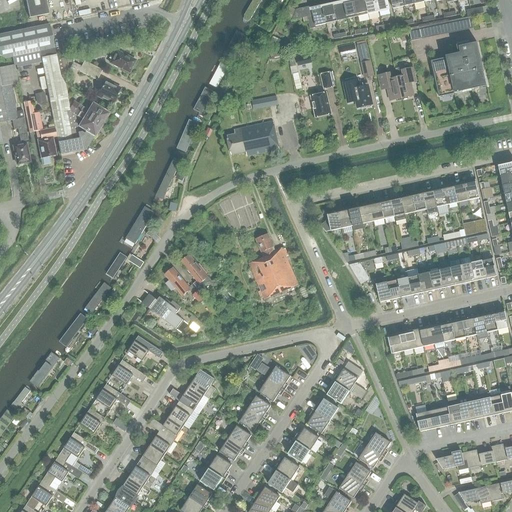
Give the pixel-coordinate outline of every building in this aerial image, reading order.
[(25,0),(29,18),(48,14),(45,0),(25,0)] [(252,0),(242,17),(249,21),(262,0),(252,0)] [(357,17),(353,0),(348,0),(343,1),(347,19),(357,17)] [(368,14),(364,0),(353,0),(357,17),(368,14)] [(378,12),(375,0),(364,0),(368,14),(378,12)] [(375,0),(378,12),(389,10),(386,0),(375,0)] [(401,0),(390,0),(392,9),(403,7),(401,0)] [(347,19),(343,1),(332,4),(336,21),(347,19)] [(336,21),(332,4),(322,6),(325,24),(336,21)] [(315,26),(325,24),(322,6),(311,8),(312,16),(306,17),(309,29),(316,28),(315,26)] [(482,7),(470,10),(471,16),(483,13),(482,7)] [(84,150),(86,146),(92,137),(93,137),(99,126),(69,109),(66,98),(64,84),(59,75),(56,60),(55,55),(54,55),(53,48),(48,24),(0,34),(0,57),(4,59),(39,51),(40,58),(53,127),(55,138),(59,155),(84,150)] [(411,41),(421,39),(418,27),(408,29),(411,41)] [(258,30),(256,34),(265,40),(269,35),(263,30),(261,32),(258,30)] [(400,33),(402,42),(409,40),(407,32),(400,33)] [(237,33),(224,56),(232,60),(244,36),(237,33)] [(275,43),(282,47),(285,42),(278,39),(275,43)] [(366,43),(356,45),(363,78),(374,75),(366,43)] [(439,98),(454,94),(454,93),(486,86),(477,43),(469,45),(469,43),(456,46),(458,53),(445,56),(446,58),(430,61),(439,98)] [(266,50),(267,56),(268,60),(274,59),(274,61),(279,60),(277,48),(266,50)] [(128,74),(135,60),(114,49),(107,63),(128,74)] [(102,50),(88,53),(90,60),(103,57),(102,50)] [(38,52),(12,57),(14,66),(16,65),(16,68),(41,63),(38,52)] [(68,73),(65,58),(56,60),(59,75),(68,73)] [(81,66),(72,62),(70,68),(96,80),(102,69),(83,61),(81,66)] [(221,64),(210,87),(217,90),(228,67),(221,64)] [(19,144),(12,145),(15,164),(29,162),(26,143),(24,143),(24,141),(27,141),(23,118),(22,118),(20,110),(15,111),(10,85),(17,84),(13,66),(12,65),(0,67),(0,122),(11,121),(12,130),(17,129),(19,144)] [(403,77),(397,78),(401,98),(413,96),(410,81),(416,80),(413,68),(401,71),(403,77)] [(301,89),(298,73),(292,74),(296,90),(301,89)] [(332,87),(329,73),(320,75),(323,89),(332,87)] [(389,101),(401,98),(397,78),(390,79),(389,73),(378,76),(380,88),(386,87),(389,101)] [(111,105),(120,88),(103,80),(95,97),(111,105)] [(358,88),(356,80),(344,83),(348,103),(356,101),(357,108),(371,105),(367,85),(358,88)] [(206,88),(195,110),(203,114),(215,93),(206,88)] [(45,102),(44,92),(34,94),(36,104),(45,102)] [(325,93),(311,96),(315,118),(330,114),(325,93)] [(277,105),(276,96),(251,101),(253,110),(277,105)] [(39,130),(42,130),(39,112),(33,113),(30,101),(23,103),(29,132),(39,130)] [(69,109),(99,126),(108,113),(91,102),(86,110),(81,107),(73,101),(69,109)] [(190,118),(176,151),(186,155),(200,122),(190,118)] [(246,156),(278,149),(273,122),(233,130),(234,134),(226,136),(230,155),(245,152),(246,156)] [(55,138),(53,127),(42,130),(39,130),(41,138),(37,139),(42,166),(50,165),(49,158),(55,157),(52,139),(55,138)] [(174,158),(155,197),(162,200),(181,162),(174,158)] [(500,176),(511,173),(511,162),(498,166),(500,176)] [(179,172),(176,179),(181,181),(184,174),(179,172)] [(511,173),(500,176),(502,185),(511,182),(511,173)] [(468,200),(479,198),(475,180),(464,182),(468,200)] [(458,203),(468,200),(464,182),(454,185),(458,203)] [(511,182),(502,185),(504,194),(511,192),(511,182)] [(447,205),(458,203),(454,185),(443,187),(447,205)] [(447,205),(443,187),(432,190),(436,207),(447,205)] [(438,212),(436,207),(432,190),(422,192),(426,210),(427,215),(438,212)] [(426,210),(422,192),(411,194),(415,212),(426,210)] [(405,215),(415,212),(411,194),(401,197),(405,215)] [(401,197),(390,199),(394,217),(395,222),(406,220),(405,215),(401,197)] [(384,219),(394,217),(390,199),(380,201),(384,219)] [(373,222),(384,219),(380,201),(369,204),(373,222)] [(373,222),(369,204),(358,206),(362,224),(373,222)] [(155,212),(144,206),(122,243),(132,249),(155,212)] [(364,229),(362,224),(358,206),(348,208),(352,226),(353,231),(364,229)] [(352,226),(348,208),(337,211),(341,229),(352,226)] [(325,232),(341,229),(337,211),(326,213),(328,219),(320,225),(319,226),(325,232)] [(153,219),(160,226),(163,222),(156,216),(153,219)] [(273,248),(267,234),(254,239),(260,253),(261,253),(262,257),(247,263),(263,300),(298,285),(282,248),(281,249),(281,248),(274,251),(273,248)] [(498,246),(493,247),(495,256),(501,254),(499,245),(498,246)] [(120,253),(106,274),(113,279),(127,257),(120,253)] [(349,261),(348,257),(347,253),(341,254),(346,262),(349,261)] [(144,263),(132,255),(128,261),(140,269),(144,263)] [(191,275),(196,281),(192,284),(201,294),(204,291),(203,284),(211,282),(189,255),(180,261),(191,275)] [(486,279),(497,276),(493,258),(482,261),(486,279)] [(486,279),(482,261),(471,263),(475,281),(486,279)] [(464,283),(475,281),(471,263),(460,265),(464,283)] [(358,264),(350,266),(355,275),(362,271),(358,264)] [(454,286),(464,283),(460,265),(450,268),(454,286)] [(164,275),(168,280),(165,283),(171,291),(175,288),(182,296),(190,289),(173,268),(164,275)] [(433,291),(429,273),(428,268),(417,270),(418,275),(422,293),(433,291)] [(443,288),(454,286),(450,268),(439,270),(443,288)] [(439,270),(429,273),(433,291),(443,288),(439,270)] [(401,298),(412,295),(408,277),(407,277),(406,272),(396,274),(397,280),(401,298)] [(422,293),(418,275),(408,277),(412,295),(422,293)] [(390,300),(386,282),(385,277),(374,280),(379,302),(390,300)] [(390,300),(401,298),(397,280),(386,282),(390,300)] [(104,283),(83,310),(90,315),(111,288),(104,283)] [(197,291),(193,295),(198,302),(203,298),(197,291)] [(157,300),(148,294),(141,303),(175,329),(182,320),(175,314),(181,307),(172,301),(171,303),(165,299),(164,301),(159,297),(157,300)] [(497,330),(508,328),(504,310),(493,312),(497,330)] [(487,333),(497,330),(493,312),(483,315),(487,333)] [(487,333),(483,315),(472,317),(476,335),(487,333)] [(205,326),(191,316),(188,319),(202,330),(205,326)] [(80,317),(63,338),(70,343),(87,322),(80,317)] [(465,337),(476,335),(472,317),(461,319),(465,337)] [(461,319),(451,322),(455,340),(465,337),(461,319)] [(444,342),(455,340),(451,322),(440,324),(444,342)] [(444,342),(440,324),(430,327),(434,345),(444,342)] [(93,336),(97,330),(92,327),(88,332),(93,336)] [(423,347),(434,345),(430,327),(419,329),(423,347)] [(423,347),(419,329),(409,331),(413,349),(423,347)] [(402,352),(413,349),(409,331),(398,334),(402,352)] [(402,352),(398,334),(387,336),(391,354),(402,352)] [(153,346),(138,336),(122,360),(136,370),(153,346)] [(309,345),(299,347),(312,365),(317,355),(309,345)] [(51,352),(28,383),(36,389),(59,358),(51,352)] [(257,355),(249,367),(255,371),(263,359),(257,355)] [(67,359),(63,363),(68,367),(71,362),(67,359)] [(438,362),(438,364),(439,370),(450,367),(449,363),(448,359),(438,362)] [(495,369),(505,367),(505,364),(504,359),(493,361),(495,369)] [(122,360),(106,385),(120,394),(133,376),(143,382),(146,377),(136,370),(122,360)] [(267,379),(284,391),(288,385),(285,384),(290,376),(275,367),(267,379)] [(336,375),(332,380),(349,392),(358,379),(343,369),(338,377),(336,375)] [(189,386),(203,396),(208,399),(215,389),(210,386),(214,381),(199,371),(189,386)] [(281,396),(284,391),(267,379),(258,392),(273,402),(278,394),(281,396)] [(349,392),(332,380),(329,385),(331,387),(326,395),(341,404),(349,392)] [(106,385),(90,409),(104,419),(117,400),(126,407),(130,401),(120,394),(106,385)] [(26,386),(10,406),(18,412),(34,392),(26,386)] [(193,411),(203,396),(189,386),(179,401),(193,411)] [(511,411),(511,397),(511,393),(509,386),(499,388),(500,395),(504,413),(511,411)] [(489,393),(490,398),(494,415),(504,413),(500,395),(499,388),(488,391),(489,393)] [(478,395),(483,418),(494,415),(490,398),(489,393),(478,395)] [(468,398),(473,420),(483,418),(478,395),(468,398)] [(247,409),(264,420),(268,415),(265,413),(270,406),(256,396),(247,409)] [(457,400),(462,423),(473,420),(468,398),(457,400)] [(313,410),(330,421),(338,408),(324,399),(318,406),(316,405),(313,410)] [(446,402),(447,407),(451,425),(462,423),(457,400),(446,402)] [(193,411),(179,401),(169,416),(183,426),(193,411)] [(451,425),(447,407),(437,409),(441,427),(451,425)] [(88,443),(104,419),(90,409),(74,433),(88,443)] [(261,425),(264,420),(247,409),(239,422),(253,432),(258,424),(261,425)] [(362,412),(358,409),(354,415),(358,418),(362,412)] [(437,409),(426,412),(430,430),(441,427),(437,409)] [(330,421),(313,410),(309,415),(312,417),(306,424),(321,434),(330,421)] [(7,411),(0,419),(0,436),(15,417),(7,411)] [(430,430),(426,412),(415,414),(419,432),(430,430)] [(173,441),(183,426),(169,416),(162,426),(153,419),(149,425),(159,431),(173,441)] [(120,421),(114,417),(111,423),(116,426),(120,421)] [(23,419),(17,425),(22,428),(27,422),(23,419)] [(228,439),(245,450),(248,445),(246,443),(251,435),(236,426),(228,439)] [(296,434),(293,439),(310,451),(319,438),(304,428),(299,436),(296,434)] [(357,431),(352,428),(348,434),(353,437),(357,431)] [(159,431),(149,446),(164,456),(173,441),(159,431)] [(98,449),(88,443),(74,433),(57,457),(72,467),(85,448),(94,455),(98,449)] [(375,433),(367,446),(384,457),(387,452),(385,451),(390,443),(375,433)] [(245,450),(228,439),(219,452),(234,461),(239,453),(241,455),(245,450)] [(301,464),(310,451),(293,439),(289,445),(292,446),(287,454),(301,464)] [(200,452),(205,445),(199,442),(195,449),(200,452)] [(511,446),(503,449),(502,444),(497,446),(500,461),(511,458),(511,446)] [(157,466),(164,456),(149,446),(139,461),(157,473),(161,468),(157,466)] [(380,463),(384,457),(367,446),(358,459),(373,469),(378,461),(380,463)] [(500,461),(497,446),(491,447),(492,451),(477,455),(476,450),(465,453),(469,468),(500,461)] [(469,468),(465,453),(435,459),(442,470),(457,466),(458,471),(469,468)] [(208,468),(225,479),(229,474),(226,473),(231,465),(217,455),(208,468)] [(57,457),(41,481),(56,491),(68,473),(78,479),(82,473),(72,467),(57,457)] [(277,464),(273,469),(290,480),(299,467),(284,458),(279,465),(277,464)] [(159,474),(157,473),(139,461),(129,476),(144,486),(149,490),(159,474)] [(184,473),(190,465),(186,462),(180,471),(184,473)] [(356,463),(347,476),(364,487),(368,482),(365,480),(370,472),(356,463)] [(324,470),(328,473),(333,466),(329,464),(324,470)] [(82,473),(89,477),(92,472),(85,468),(82,473)] [(222,485),(225,479),(208,468),(199,481),(214,491),(219,483),(222,485)] [(282,493),(286,487),(293,492),(297,486),(290,481),(290,480),(273,469),(270,474),(272,476),(267,483),(282,493)] [(134,501),(144,486),(129,476),(119,491),(134,501)] [(364,487),(347,476),(339,489),(353,498),(358,490),(361,492),(364,487)] [(511,480),(487,486),(491,502),(502,499),(501,495),(511,492),(511,480)] [(41,481),(25,505),(35,511),(42,511),(52,497),(62,503),(66,498),(56,491),(41,481)] [(188,498),(206,509),(209,504),(207,502),(212,494),(197,485),(188,498)] [(487,486),(458,493),(453,496),(463,511),(468,508),(465,503),(479,500),(480,504),(491,502),(487,486)] [(257,493),(254,499),(271,510),(279,497),(265,487),(260,495),(257,493)] [(351,502),(336,492),(329,488),(324,496),(331,501),(328,505),(338,511),(347,511),(348,511),(346,510),(351,502)] [(126,511),(134,501),(119,491),(109,506),(117,511),(126,511)] [(396,501),(393,506),(402,511),(413,511),(415,510),(418,511),(421,511),(426,506),(418,501),(417,503),(404,495),(399,502),(396,501)] [(203,511),(206,509),(188,498),(180,511),(181,511),(203,511)] [(269,511),(271,510),(254,499),(250,504),(253,505),(248,511),(269,511)]
